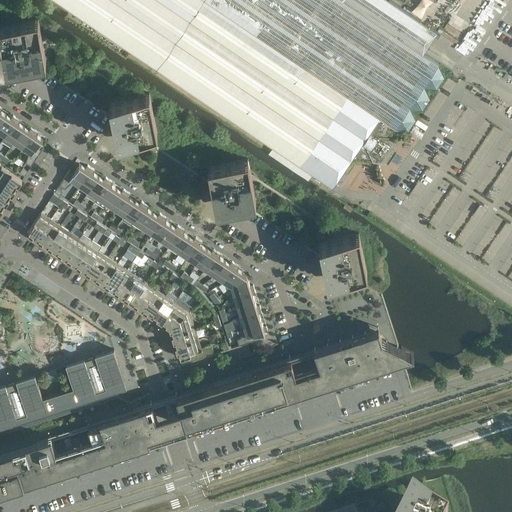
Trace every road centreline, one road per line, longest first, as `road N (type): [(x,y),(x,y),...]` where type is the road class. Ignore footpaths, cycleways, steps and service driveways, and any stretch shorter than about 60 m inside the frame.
road 1 (unclassified): [(317,410),(279,283),(73,141)]
road 2 (secondary): [(511,377),(189,481)]
road 3 (secondary): [(207,511),(511,414)]
road 4 (unclassified): [(189,481),(140,335),(5,244)]
road 5 (unclassified): [(5,244),(73,141)]
